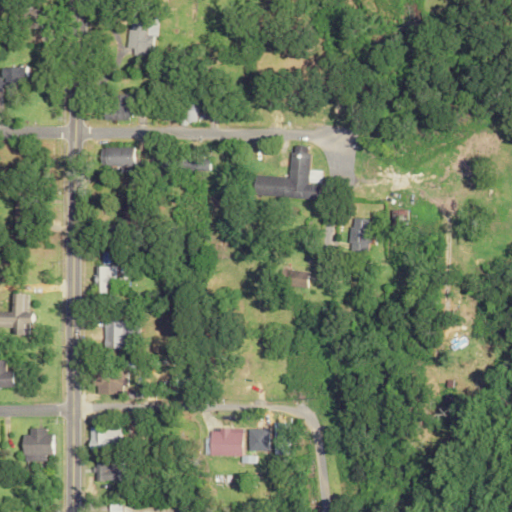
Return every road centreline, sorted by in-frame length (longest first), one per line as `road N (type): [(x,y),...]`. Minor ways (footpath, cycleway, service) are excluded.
road 1 (secondary): [(66,511),(74,0)]
road 2 (residential): [(264,407),(0,412)]
road 3 (residential): [(249,137),(0,132)]
road 4 (residential): [(249,137),(357,162),(404,155)]
road 5 (residential): [(324,511),(310,425),(264,407)]
